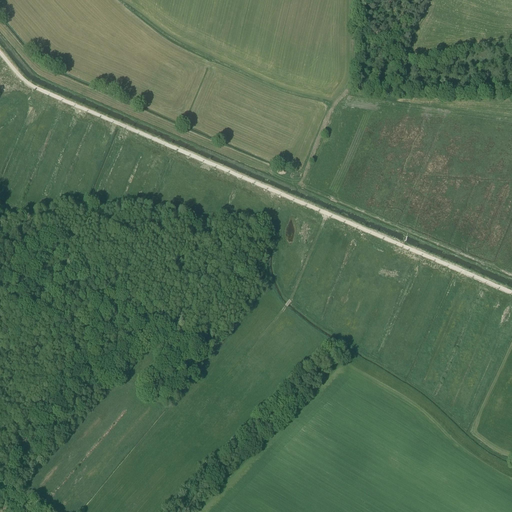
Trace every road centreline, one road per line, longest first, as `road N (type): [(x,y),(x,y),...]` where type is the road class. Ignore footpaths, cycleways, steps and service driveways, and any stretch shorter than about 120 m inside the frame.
road 1 (unclassified): [(511,291),(31,87),(0,52)]
road 2 (track): [(511,274),(298,185),(351,77),(353,0)]
